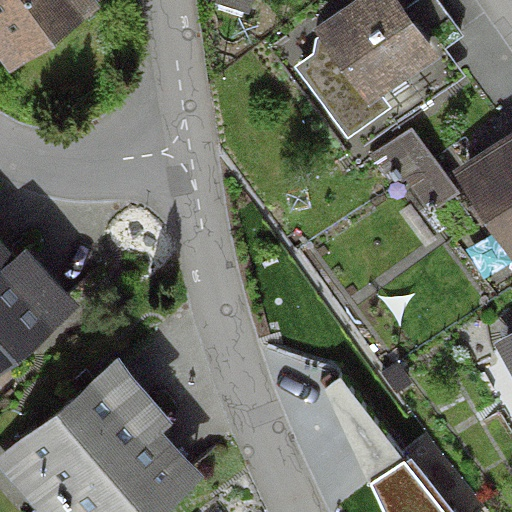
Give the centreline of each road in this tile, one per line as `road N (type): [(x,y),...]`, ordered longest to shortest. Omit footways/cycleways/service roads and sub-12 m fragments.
road 1 (residential): [(296,511),(205,286),(182,156)]
road 2 (residential): [(182,156),(68,178),(0,159)]
road 3 (residential): [(182,156),(159,0)]
